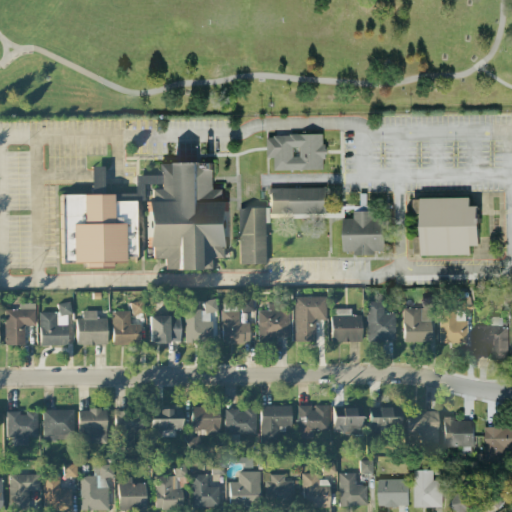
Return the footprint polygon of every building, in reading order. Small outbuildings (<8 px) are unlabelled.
[(266,138),(267,157),(274,157),(274,170),(324,169),(323,159),(326,159),(326,154),(327,154),(327,149),(325,149),(324,144),(322,144),(322,133),(289,134),(289,135),(274,135),(274,138),(266,138)] [(152,189),(153,202),(147,202),(148,247),(153,247),(154,259),(164,259),(164,270),(211,269),(211,259),(222,258),(222,246),(228,246),(228,201),(222,201),(222,189),(212,189),(212,161),(161,162),(161,189),(152,189)] [(102,167),(90,167),(91,189),(103,189),(102,167)] [(269,188),(270,214),(326,213),(326,187),(269,188)] [(60,195),(61,263),(85,263),(85,268),(112,268),(112,263),(125,263),(125,257),(135,257),(134,202),(112,202),(112,194),(60,195)] [(412,199),(412,214),(419,214),(419,236),(412,236),(412,253),(469,253),(469,245),(478,245),(477,206),(469,206),(468,198),(412,199)] [(238,208),(239,264),(265,264),(264,208),(238,208)] [(342,218),(343,251),(353,251),(353,255),(372,254),(372,251),(384,251),(384,217),(373,218),(372,210),(352,211),(353,217),(342,218)] [(294,342),(315,341),(314,320),(325,319),(325,296),(293,297),(294,342)] [(421,308),(402,309),(402,342),(431,342),(430,297),(421,297),(421,308)] [(253,311),(252,299),(239,299),(240,312),(253,311)] [(203,300),(203,310),(184,310),(183,342),(210,342),(210,312),(216,312),(216,300),(203,300)] [(129,303),(132,315),(143,313),(141,301),(129,303)] [(366,340),(394,340),(394,313),(383,313),(383,301),(366,301),(366,340)] [(34,325),(34,303),(18,304),(18,310),(3,310),(4,345),(24,345),(23,325),(34,325)] [(66,345),(66,315),(70,315),(69,303),(57,303),(57,312),(38,313),(39,346),(66,345)] [(350,309),(330,309),(331,342),(361,342),(360,315),(350,315),(350,309)] [(106,318),(95,318),(95,311),(81,310),(81,319),(75,319),(75,345),(105,345),(106,318)] [(220,310),(221,343),(249,343),(248,323),(238,323),(237,310),(220,310)] [(257,311),(257,342),(271,341),(271,337),(289,337),(288,310),(257,311)] [(438,343),(466,343),(466,310),(438,310),(438,343)] [(111,345),(139,344),(139,324),(129,324),(129,311),(111,311),(111,345)] [(149,315),(148,342),(178,343),(179,316),(149,315)] [(507,359),(505,317),(489,317),(490,325),(475,326),(476,344),(490,343),(491,359),(507,359)] [(290,406),(260,405),(259,440),(277,441),(278,426),(289,426),(290,406)] [(328,430),(328,405),(311,406),(311,405),(297,406),(297,439),(312,439),(312,430),(328,430)] [(219,406),(191,406),(190,430),(205,430),(205,434),(218,434),(219,406)] [(361,416),(353,416),(353,408),(332,407),(332,433),(360,434),(361,416)] [(390,408),(369,407),(368,431),(399,433),(399,418),(389,417),(390,408)] [(42,410),(42,440),(73,439),(72,409),(42,410)] [(77,410),(78,443),(105,443),(105,409),(77,410)] [(149,410),(150,431),(161,431),(161,436),(171,436),(171,429),(181,429),(181,409),(149,410)] [(255,435),(255,410),(224,409),(224,434),(255,435)] [(437,445),(436,411),(406,412),(407,433),(421,433),(421,446),(437,445)] [(8,412),(7,444),(27,445),(27,437),(36,437),(36,413),(8,412)] [(143,431),(144,414),(115,413),(114,447),(132,448),(133,431),(143,431)] [(442,446),(473,446),(473,419),(442,419),(442,446)] [(511,426),(484,427),(484,462),(504,462),(504,447),(511,447),(511,426)] [(201,449),(199,437),(188,439),(189,450),(201,449)] [(321,475),(334,474),(333,461),(320,462),(321,475)] [(371,473),(372,461),(359,461),(359,473),(371,473)] [(76,477),(76,464),(63,465),(63,477),(76,477)] [(185,476),(185,464),(173,465),(174,476),(185,476)] [(80,476),(79,510),(106,510),(107,477),(112,477),(112,465),(94,465),(93,476),(80,476)] [(440,507),(441,479),(431,479),(432,470),(413,469),(412,506),(440,507)] [(228,482),(228,504),(259,504),(259,471),(237,471),(237,482),(228,482)] [(328,508),(328,480),(317,480),(317,474),(302,473),(301,507),(328,508)] [(338,506),(367,506),(366,485),(355,485),(354,473),(338,473),(338,506)] [(218,507),(218,486),(207,486),(207,475),(191,474),(190,507),(218,507)] [(283,475),(265,475),(265,501),(293,501),(293,481),(283,481),(283,475)] [(70,488),(59,488),(58,476),(42,477),(43,510),(70,510),(70,488)] [(154,510),(181,509),(181,486),(185,486),(185,476),(153,477),(154,510)] [(144,510),(144,483),(131,483),(131,478),(118,478),(117,509),(144,510)] [(377,478),(377,506),(407,505),(407,478),(377,478)] [(457,511),(474,511),(482,496),(459,485),(447,507),(457,511)]
